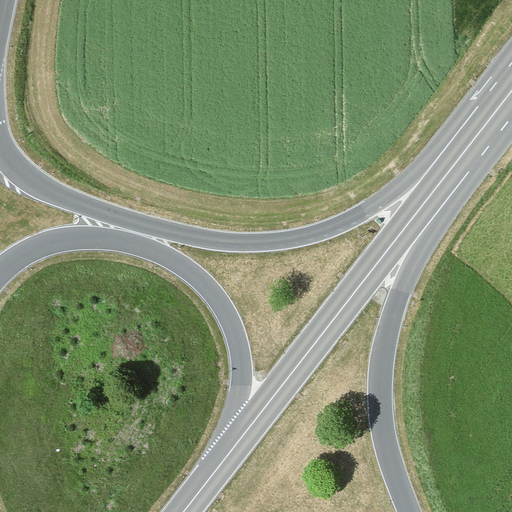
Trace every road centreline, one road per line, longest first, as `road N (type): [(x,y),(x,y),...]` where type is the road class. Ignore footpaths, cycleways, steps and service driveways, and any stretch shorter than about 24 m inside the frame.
road 1 (primary): [(484,125),(355,216),(310,234),(249,242),(153,226),(61,196),(29,178),(0,144)]
road 2 (primary): [(0,271),(38,245),(88,237),(155,251),(202,282),(234,331),(241,371),(206,481)]
road 3 (primary): [(441,181),(206,481)]
road 4 (primary): [(409,511),(388,455),(380,382),(393,311),(441,181)]
